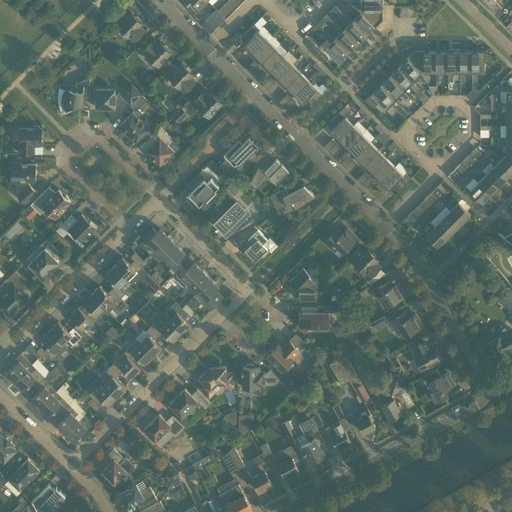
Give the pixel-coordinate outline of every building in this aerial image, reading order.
[(352,7),(383,20),(383,9),(381,9),(381,6),(383,6),(382,0),(361,0),(361,5),(352,5),(352,7)] [(479,0),(495,15),(502,8),(494,0),(479,0)] [(223,5),(231,13),(234,10),(226,2),(223,5)] [(345,15),(335,5),(330,10),(340,20),(341,18),(345,15)] [(351,21),(366,36),(373,30),(371,28),(373,26),(375,28),(383,20),(352,7),(350,9),(357,16),(351,21)] [(206,19),(215,29),(226,18),(216,9),(206,19)] [(266,12),(262,17),(266,21),(271,17),(266,12)] [(145,31),(140,26),(142,24),(139,20),(139,18),(137,16),(135,16),(132,13),(126,18),(123,15),(121,15),(117,19),(117,21),(119,23),(117,25),(129,37),(134,42),(145,31)] [(343,30),(358,45),(364,39),(363,37),(365,35),(366,36),(351,21),(345,15),(341,18),(348,25),(343,30)] [(255,23),(243,35),(248,41),(245,44),(244,44),(253,53),(267,39),(259,31),(261,29),(255,23)] [(336,24),(332,27),(339,33),(334,39),(349,54),(355,47),(354,46),(356,44),(357,45),(358,45),(343,30),(336,23),(335,24),(336,24)] [(280,32),(285,38),(288,35),(283,29),(280,32)] [(349,54),(334,39),(327,32),(327,33),(324,36),(330,42),(324,48),(339,63),(346,56),(345,55),(347,53),(348,54),(349,54)] [(293,40),(288,35),(285,38),(291,43),(293,40)] [(164,45),(163,45),(160,42),(158,44),(153,39),(143,50),(147,55),(159,67),(165,61),(164,60),(171,53),(168,49),(168,47),(166,45),(164,45)] [(253,53),(261,61),(276,47),(267,39),(253,53)] [(305,51),(299,46),(296,49),(302,54),(305,51)] [(276,47),(261,61),(270,70),(284,55),(276,47)] [(310,56),(305,51),(302,54),(307,59),(310,56)] [(425,83),(426,81),(414,51),(406,59),(407,60),(405,62),(404,61),(397,67),(413,82),(418,77),(425,83)] [(425,51),(414,51),(426,81),(429,81),(429,72),(436,72),(436,51),(428,51),(428,52),(425,52),(425,51)] [(441,72),(448,72),(448,51),(440,51),(440,52),(436,52),(436,51),(436,72),(436,81),(437,81),(441,81),(441,72)] [(448,51),(448,72),(448,81),(449,81),(453,81),(453,72),(460,72),(460,51),(452,51),(452,52),(448,52),(448,51)] [(460,51),(460,72),(460,81),(461,81),(465,81),(465,72),(472,72),(472,51),(464,51),(464,52),(460,52),(460,51)] [(476,88),(476,81),(477,81),(477,72),(485,72),(484,51),(476,51),(476,52),(472,52),(472,51),(472,72),(472,89),(466,95),(471,99),(479,91),(476,88)] [(278,78),(292,64),(284,55),(270,70),(278,78)] [(253,75),(260,68),(253,60),(245,67),(253,75)] [(313,65),(318,71),(321,68),(316,62),(313,65)] [(196,82),(191,77),(193,75),(190,72),(190,71),(190,69),(188,67),(186,67),(182,64),(178,69),(173,64),(164,73),(180,88),(185,93),(196,82)] [(286,86),(300,72),(292,64),(278,78),(286,86)] [(419,89),(413,82),(397,67),(398,69),(396,71),(395,70),(389,76),(404,91),(409,86),(416,92),(419,89)] [(326,73),(321,68),(318,71),(324,76),(326,73)] [(294,94),(309,80),(300,72),(286,86),(294,94)] [(386,79),(380,85),(395,100),(400,94),(407,101),(410,98),(404,91),(389,76),(388,76),(389,77),(387,80),(386,79)] [(66,113),(75,108),(76,108),(77,107),(84,107),(84,100),(90,100),(90,77),(76,83),(76,91),(59,87),(58,95),(58,103),(60,111),(64,110),(64,111),(66,113)] [(307,99),(312,104),(328,89),(323,84),(321,85),(319,87),(315,83),(313,85),(309,80),(294,94),(303,103),(304,103),(303,102),(307,99)] [(115,105),(121,103),(126,100),(131,104),(130,105),(130,106),(130,105),(142,94),(141,94),(142,94),(132,84),(121,94),(120,92),(116,96),(115,94),(115,89),(96,89),(96,108),(112,108),(113,106),(115,105)] [(395,100),(380,85),(379,85),(381,86),(378,89),(377,87),(370,94),(378,102),(385,109),(391,103),(398,110),(401,107),(401,106),(395,100)] [(211,93),(210,93),(209,95),(204,90),(193,101),(198,106),(210,118),(216,112),(215,111),(222,103),(219,100),(219,98),(216,96),(215,96),(214,96),(211,93)] [(286,109),(294,102),(286,92),(277,100),(286,109)] [(147,100),(142,94),(130,105),(136,111),(147,100)] [(365,100),(372,107),(378,102),(370,94),(365,100)] [(167,108),(172,113),(177,109),(172,103),(167,108)] [(172,113),(171,115),(180,123),(188,115),(180,106),(177,109),(172,113)] [(358,110),(363,115),(366,113),(361,107),(358,110)] [(330,130),(339,139),(354,125),(340,111),(329,121),(335,127),(331,130),(330,130)] [(149,128),(148,128),(152,124),(146,118),(142,122),(133,112),(119,125),(136,142),(149,128)] [(371,118),(366,113),(363,115),(369,121),(371,118)] [(374,127),(380,132),(383,129),(377,124),(374,127)] [(20,153),(34,153),(35,153),(35,146),(42,146),(42,128),(39,128),(39,126),(38,125),(35,125),(34,126),(34,128),(19,128),(19,142),(20,142),(20,153)] [(354,125),(339,139),(348,148),(362,133),(354,125)] [(167,159),(174,151),(167,144),(170,141),(170,137),(160,126),(147,139),(152,144),(145,151),(160,166),(162,164),(163,165),(168,160),(167,159)] [(388,135),(383,129),(380,132),(385,137),(388,135)] [(362,133),(348,148),(356,156),(370,142),(362,133)] [(260,163),(263,159),(264,157),(260,155),(265,146),(254,136),(251,139),(249,136),(242,143),(239,140),(224,155),(227,158),(219,166),(228,176),(239,165),(248,157),(260,163)] [(391,143),(396,149),(399,146),(394,140),(391,143)] [(370,142),(356,156),(364,164),(378,150),(370,142)] [(399,146),(396,149),(402,154),(404,151),(399,146)] [(471,153),(478,160),(483,155),(483,154),(476,147),(471,153)] [(487,158),(493,152),(489,149),(483,154),(483,155),(487,158)] [(364,164),(372,172),(386,158),(378,150),(364,164)] [(339,161),(347,171),(356,163),(349,153),(339,161)] [(478,160),(471,153),(468,156),(475,163),(478,160)] [(511,156),(506,154),(502,158),(511,167),(511,156)] [(460,164),(467,171),(470,168),(471,170),(476,165),(475,163),(468,156),(462,161),(463,161),(460,164)] [(268,174),(276,182),(282,177),(284,179),(287,179),(289,178),(291,175),(290,173),(288,170),(289,170),(282,163),(282,164),(277,158),(271,164),(263,159),(260,163),(250,183),(256,186),(268,174)] [(372,172),(372,173),(381,181),(395,166),(386,158),(372,172)] [(494,166),(506,178),(511,172),(511,167),(502,158),(494,166)] [(28,180),(35,180),(36,180),(36,164),(21,164),(21,162),(11,162),(11,182),(15,182),(15,192),(18,194),(17,195),(25,203),(37,191),(29,184),(28,184),(28,180)] [(454,169),(455,169),(452,172),(459,179),(462,176),(463,178),(468,173),(467,171),(460,164),(459,164),(454,169)] [(402,187),(411,178),(405,173),(403,175),(395,166),(381,181),(389,190),(390,189),(396,182),(402,187)] [(498,186),(506,178),(494,166),(486,174),(498,186)] [(356,178),(364,187),(372,179),(364,171),(356,178)] [(215,190),(219,186),(211,178),(208,180),(200,172),(187,185),(193,190),(188,194),(199,205),(205,199),(207,200),(216,191),(215,190)] [(490,194),(498,186),(486,174),(478,182),(490,194)] [(482,202),(490,194),(478,182),(470,190),(467,186),(463,191),(474,202),(478,198),(482,202)] [(440,184),(437,187),(445,194),(448,191),(440,184)] [(315,197),(311,194),(312,194),(304,185),(288,194),(285,188),(270,196),(277,209),(283,206),(287,212),(315,197)] [(64,207),(70,201),(71,201),(65,195),(66,194),(66,193),(65,195),(59,189),(51,196),(45,190),(31,204),(37,211),(43,206),(55,219),(66,209),(64,207)] [(223,195),(232,205),(216,221),(224,229),(222,231),(226,234),(249,211),(246,207),(244,208),(237,201),(237,200),(226,189),(223,195)] [(439,199),(432,192),(429,195),(436,202),(439,199)] [(462,198),(450,210),(462,222),(471,214),(466,210),(470,206),(462,198)] [(428,210),(431,207),(424,200),(421,203),(428,210)] [(406,218),(415,227),(422,219),(421,218),(423,215),(416,208),(413,211),(406,218)] [(450,210),(442,218),(454,230),(462,222),(450,210)] [(68,229),(74,236),(75,236),(78,234),(84,240),(97,227),(90,220),(89,221),(82,214),(74,221),(70,217),(72,215),(72,214),(58,228),(63,234),(68,229)] [(274,221),(269,217),(263,220),(269,226),(274,221)] [(454,230),(442,218),(434,226),(446,238),(454,230)] [(246,239),(238,247),(245,254),(247,253),(252,258),(255,260),(261,255),(263,257),(269,250),(267,248),(262,243),(267,238),(254,225),(242,232),(249,239),(248,241),(246,239)] [(438,247),(446,238),(434,226),(426,234),(438,247)] [(156,249),(168,236),(160,228),(156,231),(152,227),(143,236),(148,240),(147,241),(152,245),(147,250),(151,254),(156,249)] [(342,233),(338,229),(337,228),(325,241),(334,251),(338,248),(343,253),(357,239),(356,238),(356,236),(354,234),(352,234),(347,228),(342,233)] [(168,236),(156,249),(151,254),(159,262),(164,258),(177,245),(168,236)] [(498,236),(491,243),(498,250),(505,242),(498,236)] [(47,239),(39,246),(43,250),(36,256),(33,253),(27,259),(30,262),(29,264),(36,271),(35,272),(40,277),(41,276),(42,277),(48,272),(50,273),(54,268),(53,267),(59,261),(57,259),(62,254),(47,239)] [(177,245),(164,258),(172,266),(168,270),(173,274),(182,265),(177,261),(185,253),(177,245)] [(364,273),(362,276),(367,281),(381,267),(376,262),(378,260),(375,256),(375,255),(373,252),(371,252),(368,249),(364,253),(360,248),(350,258),(364,273)] [(140,265),(144,261),(135,252),(131,256),(134,260),(135,260),(140,265)] [(139,274),(143,269),(140,265),(135,260),(134,260),(130,264),(122,257),(114,265),(127,279),(136,270),(139,274)] [(309,266),(302,258),(289,272),(293,277),(289,281),(296,287),(297,286),(300,289),(300,290),(299,290),(299,299),(316,299),(316,290),(314,290),(314,282),(308,275),(310,273),(306,269),(309,266)] [(186,270),(182,265),(173,274),(172,275),(185,288),(190,283),(202,270),(194,262),(186,270)] [(127,279),(114,265),(106,274),(116,284),(112,289),(121,298),(125,293),(119,287),(127,279)] [(16,270),(0,285),(0,287),(6,293),(0,298),(0,305),(9,315),(27,297),(17,287),(25,279),(16,270)] [(190,283),(198,291),(211,279),(202,270),(190,283)] [(219,287),(211,279),(198,291),(195,294),(211,310),(223,297),(216,290),(219,287)] [(389,280),(388,281),(373,289),(380,301),(384,299),(387,306),(405,296),(402,290),(402,288),(401,285),(399,285),(398,283),(392,286),(389,280)] [(91,294),(108,310),(112,306),(115,309),(123,300),(121,298),(112,289),(107,293),(100,285),(91,294)] [(355,288),(350,292),(354,297),(359,293),(355,288)] [(361,293),(355,296),(358,302),(364,299),(361,293)] [(90,310),(86,314),(92,320),(95,323),(99,327),(111,314),(108,310),(91,294),(83,302),(90,310)] [(168,320),(182,333),(190,325),(183,317),(187,313),(182,307),(176,301),(167,310),(172,316),(168,320)] [(186,303),(182,307),(187,313),(191,316),(195,312),(186,303)] [(302,316),(299,316),(299,323),(296,326),(305,334),(307,331),(307,326),(313,326),(315,329),(318,330),(321,330),(324,329),(326,326),(329,326),(329,312),(333,312),(333,305),(318,305),(318,311),(302,312),(302,316)] [(77,323),(73,327),(82,336),(86,332),(95,323),(92,320),(86,314),(78,306),(70,315),(77,323)] [(409,317),(406,311),(390,320),(396,332),(401,330),(404,336),(422,327),(422,326),(422,324),(420,321),(419,321),(415,314),(409,317)] [(168,320),(164,324),(158,318),(150,326),(158,335),(163,331),(173,342),(182,333),(168,320)] [(73,345),(82,336),(73,327),(69,332),(58,321),(50,330),(63,343),(67,339),(73,345)] [(158,335),(150,326),(145,331),(148,334),(140,342),(153,356),(162,348),(154,340),(158,335)] [(49,346),(45,350),(50,355),(53,359),(66,346),(63,343),(50,330),(41,338),(49,346)] [(86,332),(82,336),(86,341),(90,337),(86,332)] [(502,335),(488,342),(498,361),(511,353),(509,349),(511,347),(511,332),(503,337),(502,335)] [(137,339),(124,352),(133,361),(137,357),(145,364),(153,356),(140,342),(137,339)] [(300,351),(292,342),(289,339),(282,347),(278,344),(272,350),(270,350),(268,352),(268,354),(267,355),(282,371),(294,359),(293,358),(300,351)] [(433,346),(430,348),(426,340),(412,348),(417,355),(414,357),(422,372),(432,366),(431,365),(440,360),(438,355),(438,354),(437,351),(435,350),(433,346)] [(45,360),(50,355),(45,350),(41,346),(36,351),(45,360)] [(357,348),(348,353),(352,359),(360,355),(357,348)] [(141,369),(133,361),(124,352),(111,365),(120,374),(124,370),(132,377),(141,369)] [(27,368),(32,364),(21,353),(12,361),(15,364),(5,373),(14,382),(27,368)] [(342,384),(350,379),(357,375),(346,354),(330,363),(342,384)] [(250,364),(246,365),(246,367),(243,367),(243,371),(242,371),(242,373),(243,373),(243,387),(259,387),(259,385),(264,385),(264,383),(269,383),(269,384),(275,384),(279,380),(269,370),(266,374),(265,373),(264,373),(264,371),(259,371),(259,367),(254,367),(254,365),(250,364)] [(115,378),(120,374),(111,365),(102,374),(105,377),(101,381),(118,397),(126,389),(115,378)] [(223,382),(223,387),(233,387),(233,373),(226,373),(226,366),(214,366),(214,365),(210,365),(206,368),(207,369),(199,377),(204,382),(199,387),(209,397),(216,391),(212,387),(217,382),(223,382)] [(30,383),(34,387),(43,378),(45,377),(36,367),(31,372),(27,368),(14,382),(22,390),(30,383)] [(447,372),(440,376),(436,369),(425,375),(433,388),(429,391),(435,403),(451,394),(448,388),(454,385),(450,378),(451,376),(449,373),(448,373),(447,372)] [(392,394),(393,394),(405,387),(398,373),(383,381),(387,388),(379,392),(385,403),(382,405),(390,419),(402,413),(400,409),(401,408),(398,401),(396,402),(394,398),(392,394)] [(118,397),(101,381),(98,377),(85,390),(92,397),(97,402),(101,398),(109,406),(118,397)] [(31,399),(40,407),(56,391),(43,378),(34,387),(39,391),(31,399)] [(362,383),(354,387),(359,395),(356,396),(360,402),(369,397),(362,383)] [(185,388),(180,393),(169,404),(182,417),(187,412),(189,413),(191,413),(194,410),(195,408),(193,406),(198,401),(205,409),(211,403),(197,389),(191,394),(185,388)] [(56,391),(40,407),(48,416),(56,408),(60,413),(69,404),(60,395),(56,391)] [(101,406),(97,402),(92,397),(87,402),(96,411),(101,406)] [(308,402),(304,404),(311,416),(315,414),(312,408),(308,402)] [(372,420),(374,419),(365,403),(358,406),(363,416),(356,420),(364,434),(376,427),(372,420)] [(69,404),(60,413),(64,417),(57,425),(65,433),(79,420),(75,416),(78,413),(69,404)] [(175,434),(183,426),(172,415),(166,420),(159,413),(154,419),(153,418),(149,423),(144,429),(150,435),(150,437),(152,440),(154,440),(155,440),(168,427),(175,434)] [(318,413),(315,414),(311,416),(317,427),(324,424),(318,413)] [(253,415),(239,415),(239,429),(244,434),(253,425),(253,415)] [(274,415),(265,418),(267,424),(276,421),(274,415)] [(344,444),(351,440),(344,428),(350,426),(345,416),(334,423),(325,427),(330,436),(337,448),(336,446),(343,443),(344,444)] [(303,451),(304,453),(305,452),(311,463),(325,455),(319,445),(324,442),(325,442),(311,417),(299,424),(309,441),(301,445),(304,451),(303,451)] [(295,433),(292,427),(288,419),(281,423),(288,436),(295,433)] [(79,420),(65,433),(74,442),(87,428),(79,420)] [(0,459),(2,457),(6,461),(11,456),(9,455),(15,449),(10,444),(12,442),(8,438),(7,437),(5,439),(0,434),(0,433),(0,459)] [(267,458),(274,454),(267,442),(260,446),(267,458)] [(285,477),(299,469),(295,462),(299,460),(299,461),(299,460),(291,445),(285,449),(286,451),(274,457),(278,464),(285,477)] [(233,446),(229,451),(230,454),(239,470),(245,466),(234,446),(233,446)] [(126,457),(124,458),(114,448),(102,459),(108,465),(103,470),(109,477),(107,478),(112,483),(114,482),(119,478),(122,481),(122,482),(133,477),(132,476),(129,474),(136,467),(126,457)] [(230,454),(229,451),(221,455),(232,474),(239,470),(230,454)] [(201,459),(204,464),(215,458),(211,453),(201,459)] [(27,485),(35,477),(33,475),(38,469),(39,470),(40,470),(28,458),(27,458),(28,459),(18,469),(11,462),(0,472),(0,487),(4,484),(16,496),(23,490),(21,487),(25,483),(27,485)] [(259,491),(263,488),(272,484),(265,471),(260,463),(255,466),(259,474),(251,478),(259,491)] [(177,473),(168,487),(168,488),(169,491),(182,484),(177,473)] [(62,491),(61,491),(60,490),(58,492),(49,483),(44,488),(31,501),(37,511),(48,511),(50,511),(58,504),(65,495),(66,493),(62,491)] [(238,483),(238,484),(221,493),(226,504),(230,511),(247,511),(252,509),(238,483)] [(121,495),(120,495),(120,497),(121,499),(123,500),(127,507),(136,502),(140,509),(157,499),(150,486),(140,491),(136,484),(120,493),(121,495)] [(226,504),(221,493),(216,496),(222,506),(217,508),(219,511),(230,511),(226,504)] [(219,511),(217,508),(212,498),(202,503),(207,511),(219,511)] [(157,511),(164,508),(160,500),(141,511),(142,511),(157,511)]
